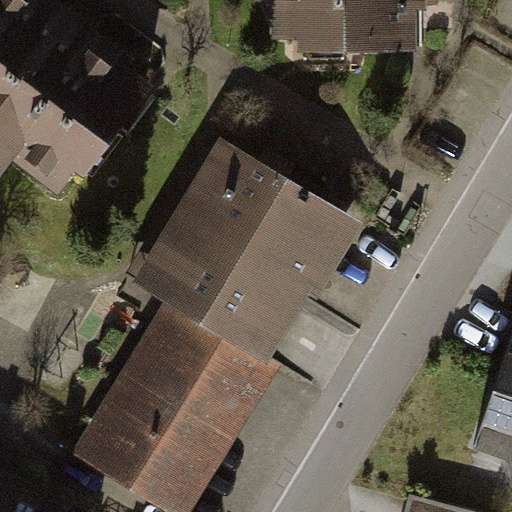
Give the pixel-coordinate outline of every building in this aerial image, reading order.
[(0,0),(0,183),(15,166),(61,201),(80,178),(90,184),(158,92),(131,72),(138,64),(53,0),(0,0)] [(430,0),(257,0),(258,1),(274,1),(275,55),(422,53),(422,16),(431,15),(430,0)] [(152,329),(75,452),(170,511),(185,511),(276,368),(277,369),(360,236),(218,149),(119,308),(152,329)] [(511,333),(475,444),(511,456),(511,333)] [(0,511),(76,511),(0,474),(0,441),(1,440),(0,439),(0,511)] [(409,489),(403,511),(487,511),(488,510),(409,489)]
